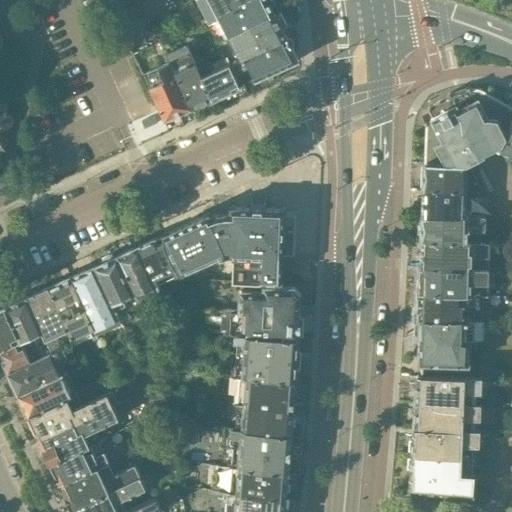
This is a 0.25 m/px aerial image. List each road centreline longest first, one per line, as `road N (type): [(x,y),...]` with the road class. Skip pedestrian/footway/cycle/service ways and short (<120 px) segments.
road 1 (residential): [(325,106),(0,257)]
road 2 (residential): [(374,511),(395,223),(379,188)]
road 3 (residential): [(348,246),(330,260),(312,511)]
road 4 (primary): [(379,188),(377,45),(359,12)]
road 5 (primary): [(343,511),(357,344)]
road 6 (primary): [(357,344),(379,188)]
road 7 (secondary): [(511,42),(418,11),(359,12)]
road 8 (primary): [(345,100),(348,246)]
